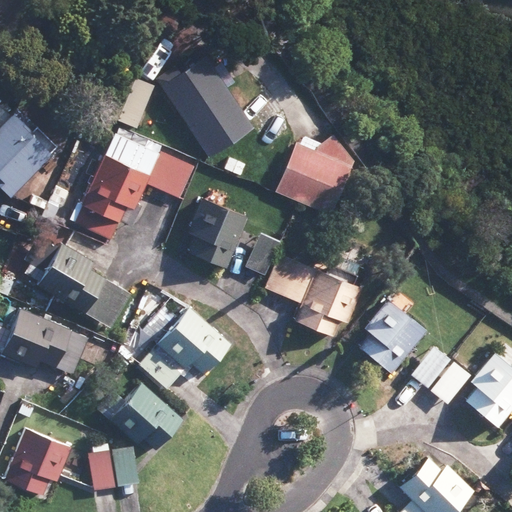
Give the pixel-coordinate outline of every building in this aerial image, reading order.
[(206,67),(199,56),(173,73),(168,66),(150,78),(202,156),(246,127),(220,88),(229,82),(215,61),(206,67)] [(148,85),(127,78),(112,123),(132,130),(148,85)] [(0,193),(41,153),(0,113),(0,193)] [(110,130),(70,223),(106,238),(114,221),(126,226),(136,205),(131,203),(140,183),(176,199),(191,165),(110,130)] [(310,151),(290,142),(269,190),(324,214),(347,161),(326,134),(312,145),(310,151)] [(242,217),(196,199),(182,234),(189,236),(182,253),(195,262),(221,269),(242,217)] [(275,241),(254,232),(238,267),(259,277),(275,241)] [(35,266),(31,286),(103,329),(126,292),(86,268),(89,262),(57,243),(35,266)] [(0,295),(5,298),(25,254),(12,248),(0,273),(0,295)] [(327,248),(319,263),(350,281),(358,266),(327,248)] [(355,289),(274,253),(259,287),(259,288),(294,303),(287,320),(301,330),(326,337),(334,320),(341,323),(355,289)] [(363,336),(353,347),(362,362),(383,374),(421,331),(384,298),(357,329),(363,336)] [(81,337),(14,308),(0,326),(0,355),(61,383),(81,337)] [(158,326),(151,343),(178,367),(181,363),(195,376),(224,344),(182,308),(158,326)] [(179,370),(153,345),(133,366),(159,391),(179,370)] [(428,345),(406,375),(423,388),(445,358),(428,345)] [(468,389),(458,401),(468,415),(490,428),(511,402),(511,370),(489,352),(464,382),(468,389)] [(448,361),(425,391),(442,404),(465,374),(448,361)] [(111,401),(104,418),(133,444),(136,440),(146,450),(175,419),(136,383),(111,401)] [(66,446),(19,428),(0,477),(0,481),(11,489),(37,495),(43,479),(52,482),(66,446)] [(128,449),(107,452),(113,487),(133,484),(128,449)] [(103,451),(82,454),(88,490),(109,487),(103,451)] [(407,499),(394,511),(446,511),(468,490),(441,464),(437,469),(423,456),(400,473),(393,486),(407,499)]
